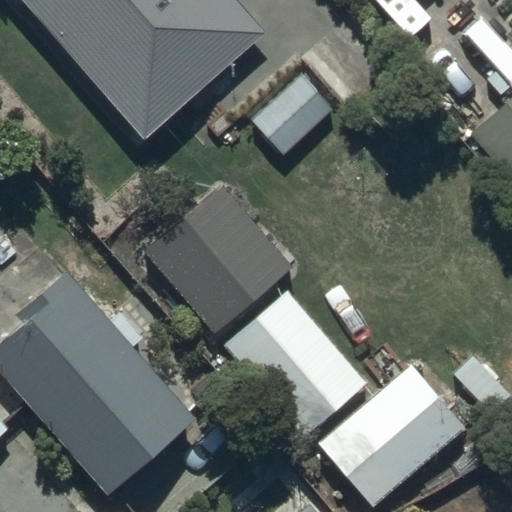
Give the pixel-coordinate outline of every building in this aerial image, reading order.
[(27,0),(139,127),(260,23),(240,0),(27,0)] [(511,81),(468,121),(511,169),(511,81)] [(220,175),(139,243),(210,327),(291,259),(220,175)] [(46,290),(0,330),(0,363),(102,481),(191,403),(130,333),(140,325),(118,299),(105,311),(62,261),(38,282),(46,290)] [(511,265),(495,279),(511,301),(511,265)] [(287,282),(217,339),(292,432),(362,376),(287,282)] [(462,420),(406,355),(313,434),(369,499),(462,420)] [(327,511),(312,494),(291,511),(327,511)]
